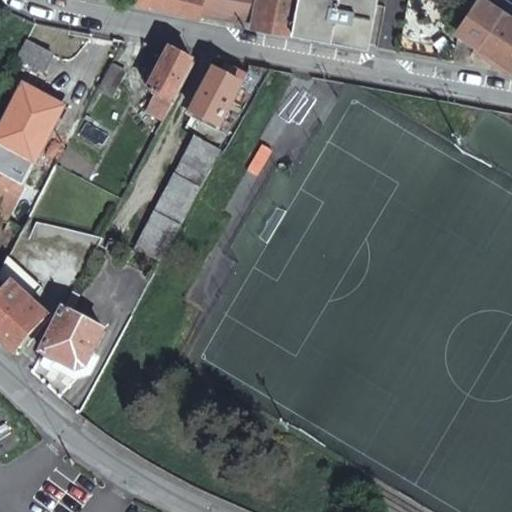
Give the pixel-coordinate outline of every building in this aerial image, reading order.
[(138,0),(202,17),(203,14),(206,0),(138,0)] [(206,0),(203,14),(254,23),(257,0),(206,0)] [(257,0),(254,23),(293,31),(299,0),(257,0)] [(299,0),(293,31),(306,33),(369,43),(376,0),(299,0)] [(511,13),(490,0),(478,0),(460,32),(472,40),(471,44),(491,57),(494,53),(511,64),(511,13)] [(53,56),(26,42),(17,59),(44,72),(53,56)] [(172,108),(196,64),(172,50),(152,88),(164,95),(162,102),(172,108)] [(248,73),(230,64),(224,74),(215,70),(206,88),(201,85),(189,110),(221,127),(223,121),(227,122),(230,117),(227,114),(248,73)] [(106,71),(121,81),(125,73),(109,65),(106,71)] [(113,99),(121,81),(106,71),(96,89),(113,99)] [(25,88),(0,136),(0,192),(16,201),(65,108),(25,88)] [(135,248),(162,264),(196,202),(224,151),(197,137),(162,197),(135,248)] [(16,201),(0,192),(0,215),(7,219),(16,201)] [(6,233),(19,239),(25,228),(12,221),(6,233)] [(0,343),(13,355),(46,319),(29,303),(41,289),(9,259),(0,276),(0,282),(7,289),(0,296),(0,343)] [(64,312),(41,355),(76,373),(85,371),(103,334),(64,312)]
